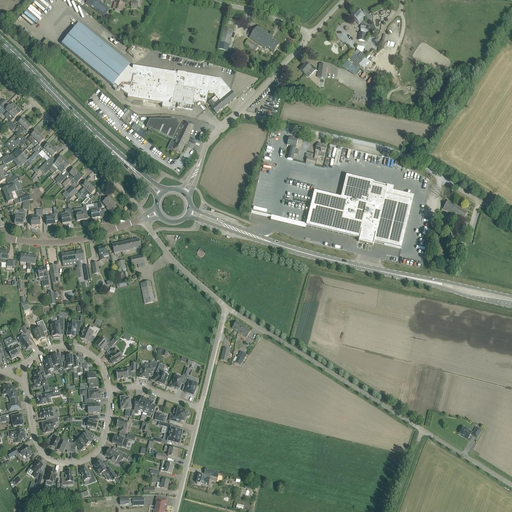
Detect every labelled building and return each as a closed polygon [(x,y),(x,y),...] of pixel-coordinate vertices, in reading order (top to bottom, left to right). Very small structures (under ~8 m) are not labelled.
[(49,11),(55,7),(54,6),(52,4),(49,0),(57,5),(61,1),(60,0),(38,0),(38,2),(45,7),(47,9),(49,11)] [(110,8),(98,0),(88,0),(86,3),(104,17),(110,8)] [(123,9),(124,9),(125,4),(117,1),(114,10),(114,11),(116,11),(116,10),(122,12),(123,9)] [(34,7),(42,15),(47,10),(39,2),(34,7)] [(364,11),(361,14),(357,10),(351,16),(360,24),(368,15),(364,11)] [(62,44),(61,45),(113,86),(114,85),(128,96),(127,98),(162,104),(162,108),(172,109),(172,110),(174,111),(175,108),(178,108),(192,111),(193,106),(194,101),(206,103),(207,98),(207,93),(213,94),(216,96),(212,99),(208,102),(212,107),(211,108),(216,114),(227,106),(236,98),(233,94),(231,91),(231,92),(221,79),(214,78),(178,72),(177,77),(137,71),(133,70),(132,70),(129,68),(128,67),(125,70),(116,63),(120,57),(117,55),(92,34),(79,23),(68,36),(62,44)] [(369,35),(369,30),(370,25),(361,24),(360,29),(366,30),(365,34),(360,33),(359,40),(365,42),(366,34),(369,35)] [(249,38),(265,49),(266,47),(274,53),(279,44),(272,39),(273,37),(257,26),(249,38)] [(233,30),(224,28),(222,27),(217,49),(228,52),(231,35),(233,30)] [(237,31),(229,62),(235,63),(242,32),(237,31)] [(157,47),(160,36),(152,34),(149,45),(157,47)] [(258,46),(248,39),(244,44),(255,51),(258,46)] [(365,57),(361,53),(357,50),(349,59),(353,62),(357,66),(365,57)] [(311,68),(310,67),(306,63),(300,70),(309,78),(314,71),(311,68)] [(325,76),(327,65),(319,64),(318,74),(325,76)] [(355,94),(353,103),(370,106),(372,99),(358,97),(358,95),(355,94)] [(7,118),(17,107),(13,103),(5,111),(7,113),(4,116),(7,118)] [(14,119),(18,115),(21,112),(17,107),(7,118),(10,121),(12,121),(14,119)] [(128,121),(133,113),(128,110),(123,118),(128,121)] [(20,131),(27,123),(23,119),(19,122),(18,123),(17,125),(18,126),(17,128),(20,131)] [(160,120),(150,120),(146,127),(154,131),(172,140),(172,139),(185,145),(194,126),(185,122),(184,126),(180,124),(176,119),(160,120)] [(27,132),(28,130),(31,127),(27,123),(20,131),(17,133),(20,135),(22,133),(25,130),(27,132)] [(144,138),(147,133),(141,128),(138,132),(136,131),(139,127),(137,125),(135,127),(133,126),(131,128),(137,133),(144,138)] [(35,140),(40,136),(36,131),(31,136),(28,140),(30,142),(32,144),(35,140)] [(12,138),(5,145),(11,152),(17,146),(18,145),(25,138),(22,135),(15,142),(12,138)] [(39,145),(41,143),(44,140),(40,136),(35,140),(32,144),(35,146),(38,143),(39,145)] [(21,148),(28,141),(25,138),(18,145),(21,147),(21,148)] [(296,148),(297,145),(298,140),(289,138),(287,146),(290,146),(287,159),(293,160),(296,148)] [(181,153),(185,145),(172,139),(172,140),(169,147),(173,149),(172,149),(181,153)] [(46,155),(53,148),(48,144),(44,149),(42,151),(46,155)] [(324,157),(325,151),(326,146),(317,144),(315,155),(324,157)] [(53,156),(57,153),(53,148),(46,155),(50,159),(47,161),(50,164),(54,160),(51,158),(52,157),(53,156)] [(18,149),(13,153),(18,158),(21,155),(22,153),(18,149)] [(39,154),(40,153),(38,151),(36,153),(28,160),(24,165),(28,169),(31,165),(30,164),(39,154)] [(377,175),(391,177),(393,162),(387,161),(387,158),(381,157),(381,155),(363,152),(362,157),(381,160),(381,161),(379,161),(377,175)] [(24,165),(27,161),(21,155),(18,158),(16,159),(20,165),(21,166),(22,167),(24,165)] [(15,160),(16,159),(13,156),(9,158),(3,162),(4,165),(0,167),(0,175),(5,173),(3,170),(5,169),(5,168),(7,167),(5,165),(13,161),(15,160)] [(58,169),(66,161),(61,157),(58,160),(57,161),(56,162),(54,160),(50,164),(43,171),(45,173),(46,174),(51,169),(55,172),(56,171),(58,169)] [(43,171),(50,164),(47,161),(38,170),(36,173),(35,174),(33,176),(35,178),(36,178),(42,172),(43,171)] [(58,169),(62,173),(70,165),(66,161),(58,169)] [(71,181),(78,174),(74,169),(70,173),(69,174),(70,174),(71,176),(62,185),(63,185),(65,187),(71,181)] [(10,178),(8,175),(7,172),(5,173),(0,175),(0,183),(4,181),(6,180),(7,180),(8,183),(7,184),(8,183),(15,180),(18,179),(16,175),(13,176),(10,178)] [(78,182),(79,181),(82,178),(78,174),(71,181),(74,184),(75,182),(77,184),(78,182)] [(314,191),(306,226),(311,227),(359,239),(358,242),(359,242),(366,243),(366,245),(368,245),(369,244),(373,245),(372,245),(373,245),(374,242),(401,249),(412,201),(385,195),(387,185),(346,176),(341,198),(319,193),(314,191)] [(15,180),(8,183),(10,187),(9,188),(9,187),(3,190),(5,196),(15,192),(17,191),(16,187),(14,188),(13,186),(16,185),(15,180)] [(83,194),(91,186),(87,182),(82,187),(84,188),(79,193),(76,196),(79,198),(83,194)] [(86,205),(90,200),(93,197),(91,195),(95,191),(91,186),(83,194),(86,197),(88,195),(90,197),(88,198),(82,204),(83,204),(86,205)] [(69,195),(75,190),(72,187),(67,192),(69,195)] [(72,198),(78,192),(75,190),(69,195),(72,198)] [(14,200),(19,198),(16,192),(15,192),(5,196),(8,203),(14,200)] [(115,204),(114,204),(109,198),(103,202),(108,208),(107,209),(110,213),(113,211),(113,212),(114,211),(113,211),(117,207),(115,204)] [(451,213),(455,206),(448,201),(443,209),(451,213)] [(98,210),(101,209),(100,203),(94,204),(94,207),(89,208),(89,212),(91,212),(92,219),(100,218),(98,210)] [(86,205),(83,204),(83,208),(74,210),(75,213),(75,214),(76,214),(76,217),(77,222),(84,220),(83,217),(83,213),(87,212),(86,207),(86,205)] [(467,212),(457,207),(455,206),(451,213),(449,216),(461,223),(467,212)] [(72,214),(71,210),(71,209),(68,209),(68,210),(65,210),(65,213),(59,214),(60,217),(61,217),(62,219),(62,224),(70,223),(69,217),(72,217),(72,214)] [(15,225),(23,225),(24,219),(25,219),(25,214),(24,210),(19,210),(19,211),(15,211),(14,213),(14,218),(15,218),(15,225)] [(40,226),(39,221),(39,217),(42,217),(42,210),(36,210),(36,215),(31,215),(31,226),(40,226)] [(51,218),(46,218),(46,220),(47,225),(51,225),(55,225),(55,221),(57,221),(57,216),(57,211),(54,211),(54,215),(50,215),(51,218)] [(439,218),(436,230),(442,231),(445,218),(442,217),(442,216),(438,215),(438,217),(439,218)] [(122,252),(127,251),(140,248),(138,239),(120,243),(122,252)] [(114,254),(122,252),(120,243),(112,245),(114,254)] [(106,252),(106,251),(105,246),(98,248),(99,255),(100,255),(101,260),(104,259),(103,257),(109,256),(108,251),(106,252)] [(205,254),(199,250),(197,254),(198,255),(197,256),(201,258),(202,257),(202,258),(205,254)] [(84,260),(83,256),(83,251),(75,253),(76,261),(77,269),(81,268),(80,261),(84,260)] [(16,270),(15,266),(14,261),(8,260),(9,253),(2,252),(0,263),(7,264),(7,268),(16,270)] [(63,263),(76,261),(75,253),(62,254),(62,259),(63,264),(63,263)] [(30,270),(30,269),(31,264),(35,264),(36,256),(21,255),(20,263),(28,263),(27,270),(30,270)] [(145,267),(144,263),(142,256),(130,258),(132,266),(138,264),(138,268),(145,267)] [(123,270),(127,269),(124,261),(121,262),(118,262),(120,270),(123,270)] [(58,278),(56,266),(50,267),(52,279),(58,278)] [(47,273),(45,273),(44,268),(37,269),(38,272),(35,273),(36,279),(39,278),(39,279),(43,278),(43,281),(44,287),(49,286),(48,278),(47,273)] [(150,282),(141,284),(145,304),(154,302),(150,282)] [(60,331),(64,331),(64,318),(59,318),(59,322),(57,322),(55,323),(55,325),(55,326),(51,326),(51,328),(50,328),(51,331),(52,331),(52,337),(53,337),(53,338),(58,338),(57,337),(60,337),(60,331)] [(82,322),(77,321),(73,320),(72,325),(68,324),(68,325),(67,324),(67,331),(68,331),(67,337),(69,337),(69,338),(69,339),(70,339),(71,339),(72,339),(72,338),(74,338),(75,333),(76,331),(79,331),(80,326),(82,322)] [(37,330),(34,332),(38,341),(41,340),(42,341),(45,340),(44,339),(45,338),(42,332),(46,330),(42,321),(37,323),(39,328),(37,329),(37,330)] [(239,333),(243,326),(236,322),(232,329),(239,333)] [(243,326),(239,333),(246,338),(251,331),(243,326)] [(28,341),(29,341),(25,335),(28,333),(24,327),(21,329),(23,333),(22,335),(24,337),(22,339),(23,340),(20,342),(22,346),(23,347),(22,348),(24,350),(25,350),(26,351),(27,351),(28,351),(29,350),(29,349),(32,346),(28,341)] [(98,333),(100,330),(93,327),(93,329),(90,327),(88,331),(85,329),(84,330),(83,330),(82,334),(83,334),(81,340),(81,341),(82,342),(83,342),(84,342),(84,341),(89,343),(91,336),(95,338),(98,333)] [(107,340),(105,342),(101,338),(97,342),(95,344),(95,345),(94,346),(101,352),(107,345),(111,348),(117,342),(114,339),(111,343),(107,340)] [(21,351),(18,345),(15,340),(5,345),(8,350),(7,350),(12,359),(17,357),(16,356),(19,355),(18,353),(21,351)] [(117,363),(121,360),(120,359),(122,358),(118,351),(117,352),(115,348),(114,349),(110,352),(112,355),(108,358),(110,361),(109,361),(111,365),(112,364),(112,365),(116,362),(117,363)] [(230,349),(224,348),(221,360),(227,362),(230,349)] [(240,366),(246,355),(240,352),(237,357),(235,362),(234,363),(240,366)] [(73,366),(73,358),(73,356),(72,356),(72,355),(68,356),(68,357),(67,357),(67,362),(64,362),(64,370),(65,370),(70,369),(70,367),(73,366)] [(62,361),(59,362),(57,356),(50,358),(50,357),(50,359),(53,368),(57,366),(58,369),(58,370),(63,368),(63,366),(62,361)] [(83,374),(82,368),(82,363),(82,364),(79,364),(79,359),(78,359),(78,358),(73,358),(73,366),(73,369),(77,369),(77,374),(83,373),(83,374)] [(50,371),(54,370),(53,368),(50,359),(48,360),(48,361),(44,362),(46,368),(43,369),(44,373),(45,376),(51,375),(50,371)] [(155,369),(157,364),(151,362),(150,364),(149,364),(148,364),(147,364),(146,364),(146,365),(145,365),(142,365),(140,371),(139,376),(140,376),(139,378),(148,379),(149,375),(152,376),(154,368),(155,369)] [(135,372),(136,367),(136,364),(132,363),(131,368),(127,368),(127,370),(116,371),(116,376),(115,376),(116,378),(117,378),(117,380),(121,379),(121,380),(124,379),(128,378),(128,377),(131,377),(131,372),(135,372)] [(160,364),(153,380),(157,382),(159,382),(159,383),(160,384),(159,385),(162,386),(163,385),(164,385),(167,376),(162,374),(165,366),(160,364)] [(34,380),(33,381),(34,384),(35,384),(36,385),(40,384),(41,387),(43,386),(45,393),(50,392),(49,389),(48,385),(45,376),(44,373),(41,374),(40,371),(34,373),(35,378),(34,379),(34,380)] [(89,388),(93,387),(98,387),(98,383),(97,383),(97,380),(95,380),(95,376),(92,376),(92,373),(87,373),(87,376),(88,381),(89,381),(89,388)] [(181,383),(183,377),(180,376),(179,378),(175,377),(173,382),(172,382),(169,387),(175,389),(176,388),(179,389),(181,383)] [(190,396),(191,396),(191,395),(193,396),(195,391),(195,392),(197,387),(196,387),(197,385),(193,383),(195,378),(188,376),(187,377),(184,385),(187,387),(186,391),(185,393),(187,394),(187,395),(188,395),(189,396),(190,396)] [(10,386),(9,386),(8,385),(7,386),(6,386),(6,387),(4,386),(3,395),(7,395),(9,397),(9,398),(9,399),(10,400),(10,404),(8,405),(7,405),(8,408),(9,412),(16,410),(19,409),(20,409),(21,409),(20,405),(20,404),(20,403),(19,403),(19,402),(18,403),(17,398),(18,398),(16,393),(12,389),(12,387),(10,387),(10,386)] [(80,390),(80,396),(87,396),(87,397),(89,397),(89,400),(100,399),(100,398),(100,393),(99,393),(99,392),(90,392),(90,389),(85,389),(80,390)] [(59,396),(59,393),(59,390),(54,391),(50,392),(45,393),(42,393),(42,398),(42,399),(40,397),(37,398),(38,399),(37,399),(37,400),(38,400),(38,404),(39,405),(44,404),(49,403),(50,403),(50,399),(49,398),(55,397),(59,396)] [(125,398),(125,397),(124,397),(124,396),(123,396),(122,396),(122,397),(121,397),(121,398),(120,398),(121,405),(120,405),(120,410),(125,409),(125,410),(131,409),(130,399),(129,399),(126,399),(126,398),(125,398)] [(147,399),(147,398),(144,397),(143,398),(141,397),(140,400),(138,406),(135,405),(135,404),(134,404),(134,405),(134,411),(134,414),(138,414),(138,410),(138,409),(144,411),(148,400),(147,399)] [(144,411),(142,415),(150,418),(155,406),(153,405),(153,406),(152,405),(153,402),(152,401),(152,400),(149,399),(149,400),(148,400),(144,411)] [(94,406),(94,403),(82,404),(82,409),(88,409),(88,411),(88,414),(100,413),(100,410),(100,409),(100,407),(100,406),(99,406),(94,406)] [(47,421),(58,419),(59,419),(58,413),(55,414),(54,409),(40,411),(41,419),(46,418),(47,421)] [(170,417),(169,421),(170,421),(180,424),(182,424),(180,424),(181,421),(184,422),(185,418),(187,418),(187,417),(188,418),(188,417),(189,417),(189,416),(189,415),(189,414),(188,414),(188,413),(183,412),(183,410),(178,409),(176,417),(171,416),(170,417)] [(157,413),(155,420),(164,423),(166,417),(162,416),(162,415),(157,413)] [(21,416),(11,418),(10,414),(0,417),(0,423),(9,422),(9,421),(12,420),(13,427),(23,425),(23,424),(24,424),(23,421),(22,421),(21,416)] [(96,429),(97,425),(98,422),(94,421),(94,417),(86,417),(85,423),(87,424),(87,427),(90,428),(90,429),(95,430),(95,429),(96,429)] [(55,423),(58,423),(58,419),(47,421),(46,421),(47,424),(42,425),(43,427),(43,432),(44,432),(45,434),(51,432),(51,431),(53,430),(53,427),(54,427),(55,426),(55,425),(56,424),(55,423)] [(120,432),(125,433),(126,430),(127,430),(129,422),(118,420),(116,427),(120,429),(120,432)] [(159,422),(158,426),(166,428),(165,434),(180,438),(181,437),(182,437),(183,433),(182,433),(182,431),(171,429),(169,428),(169,425),(159,422)] [(472,433),(463,427),(459,434),(465,437),(464,438),(468,440),(471,434),(472,435),(477,439),(482,431),(479,429),(477,432),(475,430),(473,434),(472,433)] [(20,432),(20,429),(8,431),(9,437),(10,437),(11,438),(11,439),(12,439),(12,440),(13,440),(14,440),(15,440),(16,443),(21,442),(21,441),(26,440),(24,431),(20,432)] [(85,446),(86,445),(87,446),(89,444),(91,442),(90,440),(91,439),(93,440),(95,436),(87,432),(82,435),(83,436),(80,437),(85,446)] [(180,439),(180,438),(165,434),(163,440),(168,442),(179,444),(179,443),(180,443),(181,439),(180,439)] [(60,441),(61,441),(55,438),(55,436),(53,435),(49,439),(53,441),(50,447),(52,447),(51,448),(55,450),(55,449),(56,450),(60,441)] [(114,436),(112,443),(117,445),(117,446),(121,447),(125,448),(128,440),(126,439),(124,438),(124,439),(114,436)] [(87,448),(85,446),(80,437),(77,439),(78,441),(73,444),(71,444),(71,453),(75,453),(75,448),(78,447),(80,451),(83,450),(85,449),(85,448),(87,448)] [(71,453),(71,444),(64,441),(63,443),(60,441),(56,450),(57,451),(57,452),(60,454),(61,453),(62,453),(65,447),(67,447),(67,453),(71,453)] [(163,445),(162,451),(169,452),(168,456),(175,458),(177,450),(174,450),(174,448),(163,445)] [(22,457),(25,456),(26,459),(31,456),(30,453),(31,452),(27,446),(17,452),(15,449),(7,454),(10,458),(18,454),(18,455),(20,453),(22,457)] [(105,456),(109,459),(108,460),(114,464),(114,462),(115,463),(117,460),(119,462),(120,460),(122,462),(124,458),(127,461),(129,457),(119,451),(117,454),(109,449),(107,452),(105,455),(105,456)] [(40,464),(41,463),(38,461),(37,462),(33,466),(32,466),(27,473),(30,470),(34,473),(31,476),(35,478),(38,480),(37,484),(40,485),(44,473),(43,476),(39,475),(39,476),(38,475),(41,470),(40,470),(43,466),(40,464)] [(103,465),(101,461),(98,463),(97,463),(94,464),(95,465),(94,466),(96,469),(96,470),(95,471),(98,475),(99,474),(99,475),(99,474),(100,475),(102,473),(103,475),(105,476),(107,474),(113,481),(115,479),(117,477),(110,468),(106,470),(103,465)] [(173,466),(168,465),(167,464),(162,463),(160,471),(162,471),(162,472),(171,474),(173,466)] [(54,470),(53,470),(53,469),(52,469),(52,470),(51,470),(49,470),(48,474),(47,473),(45,479),(47,480),(46,481),(46,482),(46,484),(52,486),(55,486),(55,484),(53,483),(53,482),(55,482),(57,475),(55,475),(56,472),(55,471),(54,470)] [(87,469),(86,470),(86,469),(83,470),(83,471),(80,472),(83,481),(84,481),(90,479),(91,482),(95,480),(91,471),(88,472),(87,469)] [(206,477),(198,475),(197,479),(196,482),(197,482),(196,483),(197,484),(201,485),(204,485),(208,486),(210,479),(211,477),(218,478),(219,473),(205,469),(204,475),(206,475),(206,477)] [(73,472),(72,472),(68,472),(68,473),(65,473),(65,478),(62,478),(62,486),(68,486),(68,485),(68,482),(73,482),(73,477),(74,477),(74,473),(73,473),(73,472)] [(15,486),(21,481),(18,477),(12,483),(15,486)] [(156,479),(157,478),(152,477),(151,483),(156,484),(156,483),(157,483),(161,484),(160,488),(160,489),(162,489),(167,490),(169,482),(164,481),(162,480),(156,479)] [(164,511),(165,510),(163,509),(164,505),(166,505),(167,500),(156,498),(155,503),(157,503),(156,506),(154,506),(152,511),(164,511)]
